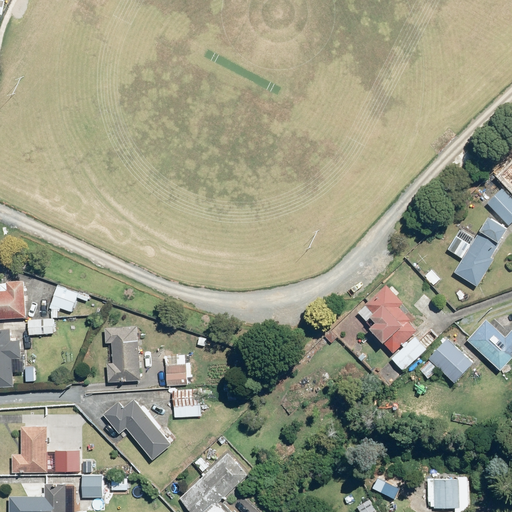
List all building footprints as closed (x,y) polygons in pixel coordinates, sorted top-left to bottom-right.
[(511,163),(499,176),(511,188),(511,163)] [(511,196),(505,189),(490,202),(511,224),(511,223),(511,196)] [(457,274),(480,287),(497,258),(494,257),(511,229),(490,216),(457,274)] [(450,248),(464,257),(472,243),(457,234),(450,248)] [(442,278),(433,268),(427,274),(436,284),(442,278)] [(0,282),(0,317),(28,316),(27,282),(0,282)] [(63,284),(55,305),(72,312),(81,292),(63,284)] [(372,329),(397,353),(420,330),(411,321),(414,318),(401,306),(405,301),(388,285),(368,305),(376,312),(373,315),(379,322),(372,329)] [(31,317),(31,333),(55,333),(55,317),(31,317)] [(490,319),(470,339),(503,370),(511,359),(511,331),(507,336),(490,319)] [(144,324),(107,327),(112,382),(148,379),(144,324)] [(0,331),(0,384),(17,384),(15,331),(0,331)] [(407,371),(428,349),(417,337),(395,359),(407,371)] [(449,338),(430,358),(456,382),(475,363),(449,338)] [(438,368),(429,360),(421,369),(430,377),(438,368)] [(168,363),(168,384),(188,384),(188,363),(168,363)] [(36,382),(37,367),(28,367),(28,382),(36,382)] [(176,404),(202,404),(202,388),(176,389),(176,404)] [(121,436),(129,429),(155,459),(173,443),(135,399),(126,407),(121,401),(103,416),(121,436)] [(174,405),(174,416),(202,416),(202,405),(174,405)] [(57,411),(56,433),(80,433),(81,412),(57,411)] [(22,429),(23,454),(13,455),(15,472),(31,470),(31,469),(50,469),(49,428),(22,429)] [(250,473),(230,454),(205,480),(203,478),(181,497),(193,511),(232,511),(223,501),(250,473)] [(88,475),(86,495),(105,497),(107,476),(88,475)] [(434,480),(435,505),(462,504),(461,478),(434,480)] [(14,492),(13,511),(69,511),(69,479),(47,479),(47,492),(14,492)] [(378,511),(370,499),(359,505),(363,511),(378,511)]
